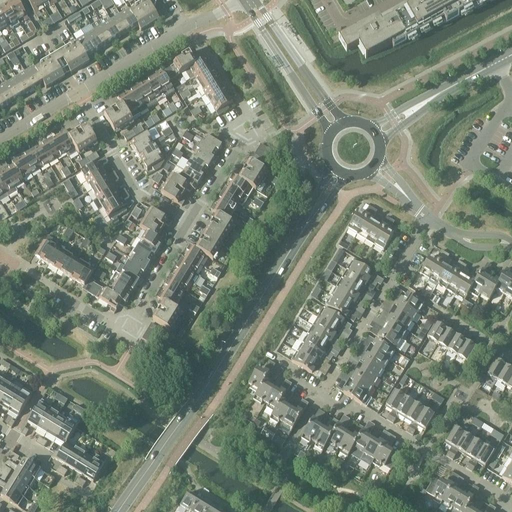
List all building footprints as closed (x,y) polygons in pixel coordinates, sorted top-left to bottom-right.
[(7,5),(17,21),(23,18),(25,22),(28,19),(16,0),(12,0),(9,2),(10,3),(7,5)] [(26,0),(36,15),(39,13),(37,10),(43,6),(38,0),(26,0)] [(346,54),(350,52),(359,47),(365,60),(391,46),(393,49),(444,21),(446,25),(490,0),(416,0),(420,7),(382,28),(378,20),(378,19),(339,41),(346,54)] [(104,10),(99,2),(94,5),(99,12),(104,10)] [(131,13),(130,13),(138,27),(138,28),(141,32),(159,20),(153,10),(148,3),(135,10),(131,13)] [(0,9),(0,12),(11,30),(14,28),(12,25),(17,21),(7,5),(0,9)] [(129,10),(119,15),(129,32),(138,27),(130,13),(131,13),(129,10)] [(0,31),(5,29),(7,32),(11,30),(0,12),(0,31)] [(119,15),(111,21),(121,37),(129,32),(119,15)] [(111,21),(102,26),(113,44),(119,40),(118,39),(121,37),(111,21)] [(102,26),(93,31),(103,48),(106,46),(107,47),(113,44),(102,26)] [(93,31),(84,36),(94,53),(103,48),(93,31)] [(84,36),(75,42),(77,46),(78,45),(86,58),(94,53),(84,36)] [(36,70),(36,71),(43,84),(44,85),(46,89),(64,78),(71,74),(89,63),(87,59),(86,58),(78,45),(77,46),(60,56),(54,60),(36,70)] [(11,51),(9,46),(3,50),(5,54),(11,51)] [(173,80),(189,70),(189,69),(205,59),(203,55),(194,61),(187,50),(183,53),(185,56),(181,58),(183,61),(162,73),(172,88),(176,85),(173,80)] [(13,54),(7,57),(10,62),(13,67),(19,63),(16,58),(13,54)] [(195,78),(211,68),(205,59),(189,69),(189,70),(195,78)] [(34,67),(25,72),(35,89),(43,84),(36,71),(36,70),(34,67)] [(195,78),(200,87),(216,77),(211,68),(195,78)] [(25,72),(16,78),(26,94),(35,89),(25,72)] [(162,73),(153,78),(165,98),(174,93),(172,89),(172,88),(162,73)] [(205,96),(222,86),(216,77),(200,87),(205,96)] [(16,78),(7,83),(18,101),(24,97),(23,96),(26,94),(16,78)] [(145,84),(157,104),(166,99),(165,98),(153,78),(145,84)] [(7,83),(0,87),(0,91),(8,105),(11,103),(12,105),(18,101),(7,83)] [(145,84),(136,89),(148,110),(157,104),(145,84)] [(205,96),(210,104),(227,94),(222,86),(205,96)] [(127,94),(140,115),(148,110),(136,89),(127,94)] [(0,91),(0,110),(8,105),(0,91)] [(118,100),(119,102),(131,120),(140,115),(127,94),(118,100)] [(232,104),(227,94),(210,104),(216,114),(217,116),(229,109),(227,107),(232,104)] [(131,120),(119,102),(116,104),(118,108),(104,117),(114,134),(133,123),(131,120)] [(70,132),(66,134),(75,148),(74,149),(77,153),(79,156),(97,144),(87,127),(73,136),(70,132)] [(123,137),(126,142),(136,137),(132,131),(123,137)] [(162,141),(165,139),(169,137),(165,131),(161,133),(163,136),(160,138),(162,141)] [(65,132),(56,137),(66,154),(69,158),(77,153),(74,149),(75,148),(66,134),(65,132)] [(147,133),(131,143),(136,152),(153,142),(147,133)] [(205,136),(200,145),(216,155),(222,146),(205,136)] [(56,137),(47,143),(57,159),(66,154),(56,137)] [(153,142),(136,152),(142,161),(158,151),(153,142)] [(47,143),(38,148),(48,164),(57,159),(47,143)] [(216,155),(200,145),(197,143),(191,152),(194,154),(211,164),(216,155)] [(258,150),(268,156),(271,151),(270,150),(261,145),(260,145),(258,150)] [(38,148),(30,153),(40,170),(48,164),(38,148)] [(268,156),(258,150),(254,155),(265,161),(268,156)] [(158,151),(142,161),(147,170),(152,168),(154,172),(160,169),(163,163),(162,161),(163,160),(158,151)] [(30,153),(21,159),(31,175),(40,170),(30,153)] [(82,161),(86,167),(99,159),(96,153),(82,161)] [(194,154),(189,163),(206,173),(211,164),(194,154)] [(261,166),(265,161),(254,155),(251,160),(261,166)] [(21,159),(12,164),(13,167),(22,180),(31,175),(21,159)] [(81,173),(86,183),(103,173),(101,169),(104,168),(103,166),(108,163),(106,159),(81,173)] [(4,161),(0,163),(15,188),(24,183),(22,180),(13,167),(10,169),(8,166),(7,167),(4,161)] [(0,163),(0,183),(9,198),(17,193),(14,188),(15,188),(0,163)] [(189,163),(184,171),(200,181),(206,173),(189,163)] [(256,191),(267,173),(250,163),(241,177),(237,174),(235,178),(253,190),(256,191)] [(174,169),(166,165),(163,170),(171,175),(174,169)] [(184,171),(179,180),(192,189),(195,191),(200,181),(184,171)] [(92,191),(108,181),(103,173),(86,183),(92,191)] [(163,177),(159,176),(157,174),(152,182),(158,185),(163,177)] [(161,194),(182,207),(184,202),(180,200),(186,191),(190,193),(192,189),(179,180),(172,176),(161,194)] [(253,190),(235,178),(233,177),(227,186),(248,198),(253,190)] [(92,191),(97,200),(113,190),(108,181),(92,191)] [(0,183),(0,197),(6,194),(8,198),(9,198),(0,183)] [(248,198),(227,186),(222,194),(238,205),(242,207),(248,198)] [(102,209),(119,199),(113,190),(97,200),(93,202),(98,211),(102,209)] [(124,202),(124,201),(129,198),(127,194),(121,197),(119,199),(102,209),(110,222),(127,212),(122,204),(124,202)] [(238,205),(222,194),(216,203),(233,213),(238,205)] [(251,204),(256,207),(260,202),(256,199),(254,202),(252,201),(251,204)] [(233,213),(216,203),(211,212),(213,214),(228,222),(233,213)] [(16,210),(17,211),(18,213),(27,208),(26,206),(25,204),(19,207),(20,207),(16,210)] [(357,236),(373,209),(369,207),(364,215),(364,214),(364,215),(363,218),(358,215),(358,214),(357,214),(348,230),(357,236)] [(142,212),(136,209),(131,216),(137,220),(142,212)] [(373,209),(357,236),(366,241),(375,225),(370,222),(372,220),(372,219),(377,212),(373,209)] [(151,210),(139,229),(146,233),(161,241),(163,237),(159,235),(165,225),(169,228),(171,223),(151,210)] [(206,233),(224,244),(235,226),(228,222),(213,214),(211,218),(215,220),(206,233)] [(390,220),(386,218),(382,225),(381,226),(382,226),(380,228),(375,225),(366,241),(374,246),(390,220)] [(390,220),(374,246),(383,252),(393,236),(388,233),(389,231),(390,231),(390,230),(394,222),(390,220)] [(146,233),(141,242),(157,252),(163,242),(161,241),(146,233)] [(192,248),(206,257),(213,262),(224,244),(206,233),(198,247),(194,244),(192,248)] [(47,236),(35,257),(40,260),(49,266),(59,249),(50,244),(53,240),(47,236)] [(141,242),(136,250),(152,260),(157,252),(141,242)] [(184,256),(201,266),(206,257),(192,248),(190,247),(184,256)] [(59,249),(49,266),(58,271),(68,255),(59,249)] [(136,250),(130,259),(147,269),(152,260),(136,250)] [(445,254),(441,251),(437,259),(436,259),(435,262),(430,259),(430,258),(420,274),(429,280),(445,254)] [(438,285),(447,269),(443,267),(444,264),(445,264),(449,256),(445,254),(429,280),(438,285)] [(68,255),(58,271),(67,277),(77,260),(68,255)] [(179,265),(195,275),(201,266),(184,256),(179,265)] [(130,259),(125,268),(141,278),(147,269),(130,259)] [(77,260),(67,277),(76,282),(86,266),(77,260)] [(86,266),(76,282),(84,287),(82,290),(88,294),(94,284),(88,281),(94,271),(97,267),(88,262),(86,266)] [(352,262),(347,271),(375,288),(377,284),(370,280),(369,279),(367,278),(370,273),(352,262)] [(463,264),(459,262),(454,269),(454,270),(452,272),(447,269),(438,285),(446,291),(463,264)] [(332,263),(330,267),(336,271),(339,267),(332,263)] [(504,295),(511,281),(511,278),(509,276),(510,274),(511,274),(511,273),(511,271),(511,263),(507,271),(506,271),(504,274),(505,274),(495,290),(496,290),(504,295)] [(446,291),(455,296),(465,280),(460,277),(462,275),(462,274),(467,267),(463,264),(446,291)] [(469,294),(478,299),(480,296),(489,280),(485,277),(486,274),(486,275),(487,274),(491,266),(487,264),(482,271),(480,275),(469,294)] [(195,275),(179,265),(174,273),(190,283),(195,275)] [(122,266),(117,274),(120,276),(136,286),(141,278),(125,268),(122,266)] [(365,288),(373,292),(375,288),(347,271),(342,280),(359,291),(362,286),(365,287),(364,287),(365,288)] [(465,280),(455,296),(464,301),(469,294),(480,275),(476,272),(471,280),(470,283),(465,280)] [(489,280),(480,296),(489,301),(496,290),(495,290),(505,274),(504,274),(501,272),(496,280),(495,280),(496,280),(494,283),(489,280)] [(168,282),(185,292),(190,283),(174,273),(168,282)] [(117,274),(111,283),(114,285),(131,295),(136,286),(120,276),(117,274)] [(336,289),(364,306),(367,302),(359,297),(356,295),(359,291),(342,280),(336,289)] [(163,291),(179,301),(185,292),(168,282),(163,291)] [(111,283),(106,292),(109,294),(125,304),(131,295),(114,285),(111,283)] [(94,284),(88,294),(112,308),(110,312),(114,314),(119,306),(123,308),(125,304),(109,294),(106,292),(94,284)] [(354,305),(362,310),(364,306),(336,289),(331,297),(348,308),(351,303),(354,305)] [(174,310),(174,309),(179,301),(163,291),(157,300),(160,301),(174,310)] [(391,298),(418,314),(423,305),(407,295),(407,296),(404,301),(402,299),(401,299),(394,294),(391,298)] [(346,319),(354,323),(356,319),(349,315),(349,314),(348,314),(346,313),(348,308),(331,297),(325,307),(346,319)] [(412,323),(418,314),(391,298),(389,302),(396,307),(397,307),(399,309),(396,314),(412,323)] [(153,321),(170,332),(181,314),(174,309),(174,310),(160,301),(157,305),(161,308),(153,321)] [(324,309),(318,318),(336,329),(338,324),(341,326),(342,326),(349,331),(351,327),(344,322),(324,309)] [(407,332),(412,323),(396,314),(394,318),(391,317),(391,316),(383,312),(381,316),(407,332)] [(402,341),(407,332),(381,316),(378,320),(386,324),(386,325),(389,326),(386,331),(402,341)] [(333,334),(336,329),(318,318),(313,327),(341,344),(343,340),(336,336),(336,335),(335,335),(333,334)] [(446,330),(448,331),(453,323),(449,321),(445,329),(436,324),(427,339),(437,345),(446,330)] [(148,329),(158,335),(161,330),(151,324),(148,329)] [(313,327),(307,336),(325,346),(328,342),(331,343),(331,344),(338,348),(341,344),(313,327)] [(458,337),(463,329),(459,327),(454,335),(448,331),(446,330),(437,345),(447,351),(456,336),(458,337)] [(155,341),(158,335),(148,329),(145,334),(155,341)] [(372,329),(370,333),(377,338),(400,352),(404,354),(409,346),(405,344),(406,343),(402,341),(386,331),(383,336),(381,334),(380,334),(372,329)] [(325,346),(307,336),(303,333),(297,341),(302,344),(330,362),(333,358),(325,353),(322,351),(325,346)] [(456,336),(447,351),(457,357),(466,342),(467,343),(472,335),(469,333),(464,341),(458,337),(456,336)] [(152,346),(155,341),(145,334),(142,339),(150,344),(152,346)] [(389,362),(394,352),(376,341),(375,341),(368,337),(365,341),(373,345),(373,346),(376,347),(373,352),(389,362)] [(466,342),(457,357),(467,363),(476,349),(477,349),(482,341),(478,339),(474,347),(467,343),(466,342)] [(302,344),(297,353),(314,364),(317,359),(320,361),(328,366),(330,362),(302,344)] [(367,355),(360,350),(357,354),(384,370),(389,362),(373,352),(370,357),(368,355),(367,355)] [(487,375),(497,381),(506,366),(504,365),(498,362),(503,354),(499,352),(494,360),(495,361),(487,375)] [(311,368),(314,364),(297,353),(291,362),(312,375),(312,374),(320,379),(322,375),(314,370),(311,368)] [(384,370),(357,354),(355,358),(362,363),(363,363),(365,365),(362,369),(378,379),(384,370)] [(511,360),(511,359),(509,358),(504,365),(506,366),(497,381),(507,387),(511,378),(511,370),(508,368),(511,360)] [(249,389),(257,394),(271,372),(275,365),(269,361),(263,371),(265,373),(263,375),(257,371),(248,384),(251,386),(249,389)] [(378,379),(362,369),(360,374),(357,372),(349,368),(347,372),(373,388),(378,379)] [(270,385),(277,375),(271,372),(257,394),(253,401),(260,405),(262,402),(265,404),(273,390),(267,386),(268,384),(270,385)] [(352,387),(368,396),(373,388),(347,372),(344,376),(352,380),(352,381),(352,380),(355,382),(352,387)] [(0,404),(11,387),(2,381),(0,383),(0,404)] [(292,385),(285,381),(279,391),(281,392),(280,395),(273,390),(265,404),(268,406),(266,409),(273,413),(287,391),(288,392),(292,385)] [(343,394),(351,399),(362,406),(368,396),(352,387),(349,391),(346,390),(346,389),(346,390),(338,385),(336,389),(343,394)] [(0,406),(8,412),(20,392),(11,387),(0,404),(0,406)] [(287,391),(273,413),(269,420),(277,425),(279,422),(282,424),(290,410),(283,406),(285,404),(287,405),(293,395),(288,392),(287,391)] [(18,418),(19,415),(30,398),(20,392),(8,412),(18,418)] [(390,423),(405,398),(395,392),(385,408),(392,412),(386,421),(390,423)] [(415,404),(405,398),(390,423),(393,425),(398,416),(405,420),(415,404)] [(290,410),(282,424),(285,425),(283,428),(291,433),(308,404),(302,400),(296,410),(298,412),(297,414),(290,410)] [(41,401),(39,404),(27,424),(37,429),(49,410),(51,407),(41,401)] [(424,410),(415,404),(405,420),(411,424),(406,432),(409,434),(424,410)] [(49,410),(37,429),(46,435),(58,415),(49,410)] [(434,416),(424,410),(409,434),(412,436),(418,428),(425,432),(434,416)] [(311,441),(313,443),(322,429),(315,425),(317,423),(319,424),(325,414),(319,411),(301,439),(309,444),(311,441)] [(46,435),(55,441),(67,421),(58,415),(46,435)] [(344,430),(350,420),(344,416),(339,423),(326,445),(326,446),(334,450),(336,447),(338,449),(347,435),(340,431),(341,429),(344,430)] [(322,452),(326,446),(326,445),(339,423),(334,420),(328,430),(330,431),(328,433),(322,429),(313,443),(316,445),(314,448),(322,452)] [(77,427),(67,421),(55,441),(64,446),(67,443),(77,427)] [(361,453),(363,455),(372,441),(365,437),(366,435),(369,436),(375,426),(369,422),(364,429),(351,451),(351,452),(359,456),(361,453)] [(347,435),(338,449),(341,451),(339,454),(347,458),(351,452),(351,451),(364,429),(359,426),(353,436),(355,437),(353,439),(347,435)] [(446,457),(449,459),(464,434),(460,432),(461,430),(457,428),(456,429),(454,428),(444,444),(451,448),(446,457)] [(364,459),(372,464),(390,435),(384,432),(378,442),(380,443),(378,445),(372,441),(363,455),(366,456),(364,459)] [(474,440),(464,434),(449,459),(453,461),(458,452),(464,456),(474,440)] [(396,439),(390,435),(372,464),(380,469),(381,466),(391,471),(401,455),(400,455),(394,451),(392,454),(386,450),(387,448),(389,449),(396,439)] [(465,469),(469,471),(484,446),(474,440),(464,456),(471,460),(465,469)] [(51,458),(56,460),(65,466),(76,449),(67,443),(64,446),(59,455),(55,452),(51,458)] [(494,452),(484,446),(469,471),(472,473),(477,464),(484,468),(494,452)] [(65,466),(74,472),(85,454),(76,449),(65,466)] [(116,454),(115,453),(111,450),(107,455),(113,459),(116,454)] [(94,460),(85,454),(74,472),(83,477),(94,460)] [(96,456),(94,460),(83,477),(93,483),(106,462),(96,456)] [(18,470),(35,480),(40,471),(23,460),(19,468),(13,464),(11,468),(16,472),(17,472),(18,470)] [(29,489),(35,480),(18,470),(17,472),(16,472),(12,479),(29,489)] [(511,472),(507,470),(502,479),(511,485),(511,472)] [(440,506),(458,477),(452,473),(446,483),(445,486),(433,479),(425,492),(434,498),(433,501),(440,506)] [(458,491),(464,481),(458,477),(440,506),(450,511),(461,496),(454,491),(455,489),(458,491)] [(2,483),(0,485),(0,486),(5,490),(7,488),(23,499),(29,489),(12,479),(7,486),(2,483)] [(461,496),(450,511),(465,511),(475,497),(479,490),(473,486),(467,496),(469,497),(467,500),(461,496)] [(5,490),(0,498),(18,508),(23,499),(7,488),(5,490)] [(192,511),(200,501),(200,500),(199,500),(196,498),(196,497),(191,493),(190,495),(189,494),(189,493),(180,508),(186,511),(185,511),(192,511)] [(465,511),(472,511),(471,511),(472,509),(474,510),(480,500),(475,497),(465,511)] [(201,501),(200,501),(192,511),(207,511),(210,507),(210,506),(210,507),(206,505),(207,503),(201,500),(201,501)]
